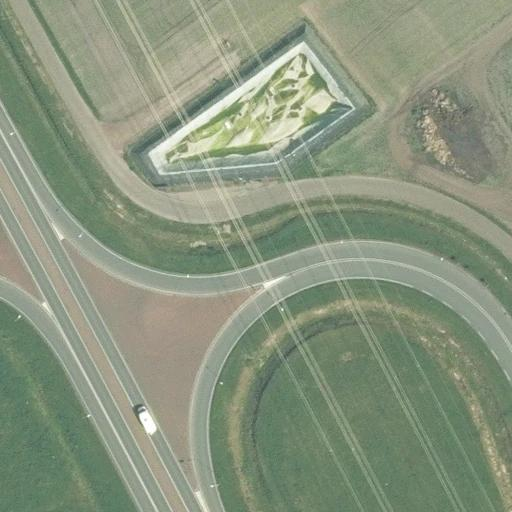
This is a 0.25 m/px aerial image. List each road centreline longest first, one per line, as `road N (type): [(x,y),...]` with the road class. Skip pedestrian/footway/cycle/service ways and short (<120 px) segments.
road 1 (unclassified): [(511,241),(420,196),(361,185),(306,187),(226,212),(187,214),(151,197),(94,133),(17,0)]
road 2 (trunk): [(188,511),(0,155)]
road 3 (trunk): [(322,264),(196,285),(157,282),(126,268),(92,252),(58,214),(0,117)]
road 4 (trunk): [(0,212),(163,511)]
road 5 (trunk): [(218,511),(198,424),(210,362),(245,315),(322,264)]
road 6 (trunk): [(0,286),(33,308),(58,341),(160,511)]
road 7 (trunk): [(511,345),(471,297),(431,274),(355,258),(322,264)]
